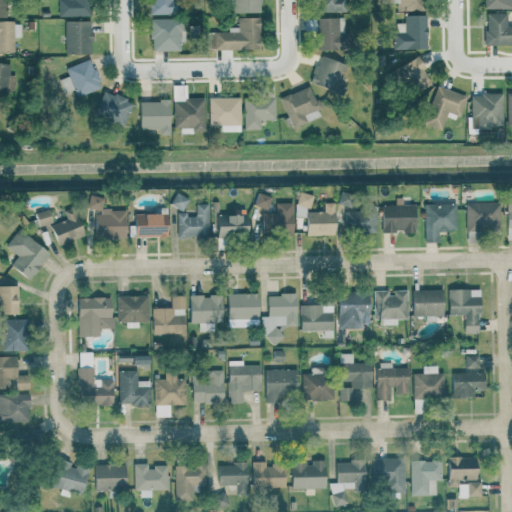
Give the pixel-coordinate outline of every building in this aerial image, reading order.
[(88,16),(87,0),(56,0),(57,16),(88,16)] [(148,0),(149,15),(171,14),(170,0),(148,0)] [(231,13),(259,13),(258,0),(220,0),(221,7),(231,6),(231,13)] [(316,0),(317,12),(343,11),(342,0),(316,0)] [(390,0),(391,3),(396,3),(396,11),(422,11),(422,0),(390,0)] [(511,0),(482,0),(483,9),(511,8),(511,0)] [(511,25),(506,25),(506,13),(484,13),(484,45),(511,45),(511,25)] [(425,15),(403,15),(403,23),(393,23),(393,49),(426,49),(425,15)] [(259,17),(237,18),(237,27),(227,28),(227,32),(206,32),(206,50),(259,49),(259,17)] [(339,17),(315,18),(316,50),(340,49),(339,17)] [(182,51),(183,19),(150,19),(149,50),(182,51)] [(63,21),(64,54),(90,53),(90,20),(63,21)] [(0,21),(0,52),(12,53),(13,21),(0,21)] [(308,83),(337,91),(345,64),(321,57),(318,65),(314,64),(308,83)] [(391,71),(407,97),(431,84),(416,57),(391,71)] [(99,89),(90,60),(65,67),(68,77),(58,79),(62,93),(74,90),(76,96),(99,89)] [(0,94),(5,95),(9,64),(0,63),(0,94)] [(321,116),(308,85),(279,98),(291,128),(321,116)] [(422,124),(440,130),(447,111),(459,116),(466,96),(436,85),(422,124)] [(121,126),(131,102),(103,90),(93,114),(121,126)] [(502,128),(502,94),(470,94),(470,128),(502,128)] [(218,132),(239,131),(238,97),(206,98),(207,126),(218,126),(218,132)] [(242,129),(259,129),(258,120),(274,120),(273,98),(241,99),(242,129)] [(173,99),(174,132),(203,132),(203,99),(173,99)] [(168,101),(138,101),(139,129),(158,129),(159,135),(168,134),(168,101)] [(268,195),(256,193),(254,207),(266,209),(268,195)] [(124,209),(101,209),(101,196),(87,196),(87,211),(93,211),(93,238),(124,238),(124,209)] [(499,231),(498,202),(463,203),(464,231),(499,231)] [(291,203),(274,203),(274,213),(261,213),(261,234),(290,235),(291,203)] [(332,203),(322,203),(322,212),(303,212),(304,236),(332,235),(332,203)] [(455,231),(454,203),(422,204),(423,242),(436,242),(436,231),(455,231)] [(207,237),(207,204),(194,204),(194,214),(176,215),(176,237),(207,237)] [(414,232),(413,205),(401,205),(401,204),(380,205),(380,232),(414,232)] [(55,245),(82,237),(73,207),(62,211),(65,220),(49,225),(55,245)] [(33,212),(37,226),(50,223),(47,209),(33,212)] [(342,210),(343,233),(374,232),(373,209),(342,210)] [(166,236),(165,213),(132,214),(133,237),(166,236)] [(215,236),(245,237),(246,215),(216,214),(215,236)] [(48,253),(17,229),(4,246),(17,256),(9,265),(28,280),(48,253)] [(463,333),(479,332),(478,289),(447,290),(447,315),(462,315),(463,333)] [(406,290),(390,290),(372,291),(373,319),(406,318),(406,290)] [(411,316),(442,315),(441,290),(410,290),(411,316)] [(256,293),(226,293),(226,320),(256,320),(256,293)] [(295,325),(294,294),(266,295),(266,316),(259,317),(260,336),(267,336),(267,341),(279,340),(279,326),(295,325)] [(115,296),(115,322),(124,321),(124,328),(137,327),(137,322),(147,322),(147,295),(115,296)] [(220,295),(188,296),(189,323),(221,322),(220,295)] [(337,295),(336,328),(364,329),(365,295),(337,295)] [(183,296),(170,296),(170,307),(151,308),(151,334),(184,333),(183,296)] [(76,298),(76,336),(98,336),(98,328),(110,328),(110,297),(76,298)] [(299,331),(322,330),(322,338),(332,338),(331,304),(298,305),(299,331)] [(1,319),(0,350),(23,351),(24,320),(1,319)] [(370,362),(351,363),(351,354),(338,354),(338,381),(349,381),(349,387),(338,388),(338,401),(352,401),(352,388),(370,387),(370,362)] [(451,399),(472,398),(472,389),(482,389),(482,367),(478,367),(478,355),(464,355),(465,372),(451,373),(451,399)] [(0,356),(0,388),(8,388),(8,379),(14,378),(14,390),(27,389),(27,375),(15,376),(15,356),(0,356)] [(259,364),(242,365),(242,360),(226,361),(227,403),(241,403),(240,391),(259,390),(259,364)] [(407,367),(390,368),(390,362),(375,363),(375,400),(391,400),(391,394),(408,393),(407,367)] [(442,373),(436,373),(436,365),(425,366),(425,373),(411,374),(412,399),(443,398),(442,373)] [(111,405),(111,379),(92,379),(92,367),(76,368),(77,405),(111,405)] [(301,400),(330,399),(329,368),(309,369),(309,373),(300,373),(301,400)] [(263,370),(263,402),(278,402),(278,396),(296,395),(296,369),(263,370)] [(118,370),(117,405),(148,406),(149,381),(135,380),(136,371),(118,370)] [(191,403),(222,402),(222,370),(201,370),(201,378),(190,378),(191,403)] [(184,405),(184,378),(175,378),(175,371),(163,372),(163,379),(152,379),(153,417),(168,417),(168,405),(184,405)] [(27,393),(0,393),(0,422),(27,422),(27,393)] [(446,487),(457,487),(457,497),(480,496),(479,482),(474,482),(474,457),(446,458),(446,487)] [(403,492),(403,458),(371,458),(371,484),(382,484),(382,493),(403,492)] [(81,493),(87,469),(69,464),(69,463),(54,459),(46,485),(60,489),(59,494),(66,496),(68,490),(81,493)] [(409,496),(434,495),(434,480),(440,480),(440,460),(408,461),(409,496)] [(283,487),(283,466),(264,467),(264,461),(250,462),(251,488),(283,487)] [(323,461),(307,461),(290,461),(290,489),(304,489),(304,495),(313,495),(312,488),(323,488),(323,461)] [(363,488),(362,461),(334,462),(335,483),(329,483),(330,506),(345,505),(345,488),(363,488)] [(146,463),(134,464),(134,498),(150,497),(150,490),(166,489),(166,466),(147,467),(146,463)] [(216,464),(217,485),(232,485),(232,492),(246,491),(245,463),(216,464)] [(124,490),(124,465),(93,465),(93,490),(124,490)] [(190,488),(204,488),(203,465),(173,466),(174,501),(191,500),(190,488)] [(226,506),(224,493),(210,495),(212,508),(226,506)]
